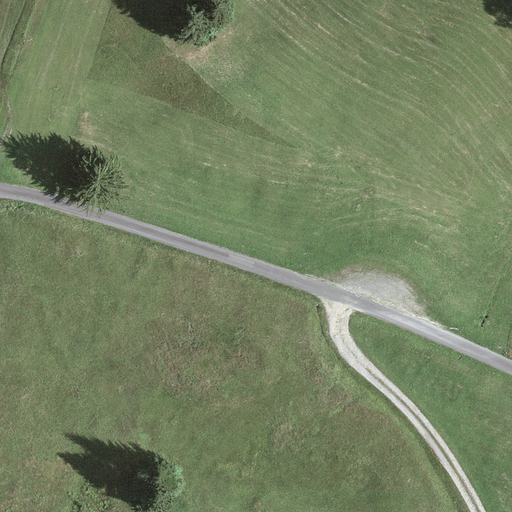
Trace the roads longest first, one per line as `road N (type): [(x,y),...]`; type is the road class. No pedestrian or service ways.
road 1 (unclassified): [(511,368),(347,297),(52,199),(0,191)]
road 2 (track): [(347,297),(337,328),(343,341),(409,408),(476,511)]
